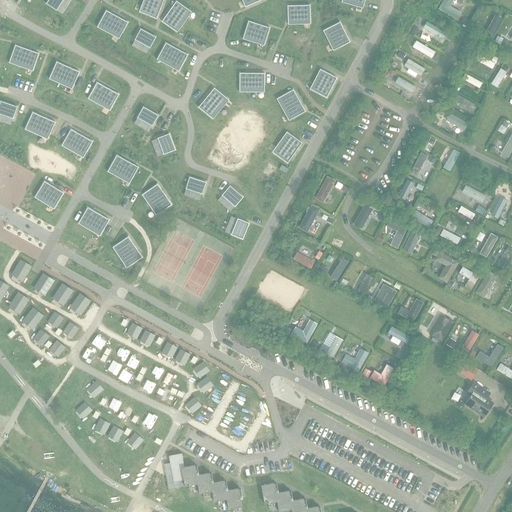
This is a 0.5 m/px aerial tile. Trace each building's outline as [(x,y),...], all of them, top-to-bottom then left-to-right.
[(47,0),(46,4),(56,10),(57,10),(56,9),(62,0),(47,0)] [(163,0),(146,0),(142,12),(139,11),(138,11),(156,18),(163,0)] [(341,0),(341,2),(342,0),(344,0),(363,5),(362,8),(363,8),(364,0),(341,0)] [(176,1),(162,21),(177,32),(175,30),(189,11),(191,12),(176,1)] [(309,5),(287,6),(288,25),(288,22),(309,21),(309,24),(310,24),(309,5)] [(106,10),(97,27),(99,25),(119,36),(118,39),(119,39),(128,22),(106,10)] [(248,21),(242,39),(243,39),(244,36),(264,43),(263,45),(264,46),(269,28),(248,21)] [(339,22),(323,30),(323,31),(325,30),(335,49),(332,50),(333,50),(350,42),(339,22)] [(140,29),(135,40),(149,47),(149,48),(155,37),(156,37),(140,28),(140,29)] [(408,33),(404,39),(410,42),(414,36),(408,33)] [(497,36),(494,41),(499,44),(502,39),(497,36)] [(165,43),(156,59),(157,59),(158,57),(179,68),(178,71),(187,55),(165,43)] [(15,45),(9,63),(10,60),(33,68),(32,71),(38,53),(15,45)] [(399,50),(396,55),(401,59),(405,53),(399,50)] [(56,62),(49,79),(50,76),(72,86),(71,89),(79,72),(56,62)] [(326,97),(336,78),(320,69),(319,69),(322,71),(312,90),(310,88),(309,89),(326,97)] [(264,73),(239,73),(239,92),(240,92),(240,89),(264,89),(264,92),(264,73)] [(97,82),(87,99),(88,99),(89,96),(110,108),(109,110),(109,111),(118,94),(97,82)] [(214,88),(198,107),(213,119),(211,117),(226,98),(228,100),(229,100),(214,88)] [(293,89),(276,99),(277,99),(279,98),(291,119),(288,120),(305,111),(293,89)] [(12,118),(16,107),(17,107),(0,101),(0,102),(0,113),(12,118)] [(143,107),(137,117),(138,118),(138,117),(151,125),(151,126),(157,115),(158,116),(158,115),(143,106),(143,107)] [(32,112),(24,129),(25,129),(26,127),(48,136),(47,139),(55,122),(32,112)] [(70,129),(61,145),(62,146),(63,143),(84,155),(82,157),(83,158),(92,141),(70,129)] [(287,163),(302,143),(286,132),(288,134),(274,153),(272,151),(272,152),(287,163)] [(168,134),(157,138),(157,139),(158,139),(163,153),(163,154),(174,150),(175,150),(169,133),(168,134)] [(116,155),(107,171),(108,172),(109,169),(130,181),(128,183),(129,184),(138,167),(116,155)] [(206,182),(189,177),(186,189),(186,188),(201,193),(201,194),(205,183),(206,183),(206,182)] [(44,181),(34,197),(35,197),(36,195),(54,206),(53,209),(63,193),(44,181)] [(157,184),(142,194),(142,195),(144,193),(158,213),(155,215),(156,215),(171,204),(157,184)] [(229,186),(222,195),(222,196),(222,195),(234,206),(242,197),(242,198),(243,197),(230,185),(229,186)] [(478,205),(475,210),(481,214),(485,209),(478,205)] [(99,236),(109,220),(87,207),(78,223),(78,224),(80,221),(100,233),(99,236)] [(231,234),(242,239),(249,223),(248,223),(237,219),(231,234)] [(377,234),(375,240),(380,243),(383,237),(377,234)] [(142,257),(128,236),(112,247),(113,248),(115,246),(129,266),(126,267),(126,268),(142,257)] [(472,245),(467,248),(471,254),(476,251),(472,245)] [(434,248),(431,253),(436,256),(439,251),(434,248)] [(2,283),(14,289),(24,272),(12,265),(2,283)] [(27,292),(39,298),(49,281),(37,274),(27,292)] [(342,278),(339,284),(344,287),(347,281),(342,278)] [(506,278),(503,284),(508,287),(511,281),(506,278)] [(48,308),(60,314),(70,297),(57,290),(48,308)] [(73,317),(85,323),(94,306),(82,299),(72,317),(73,317)] [(107,341),(119,347),(129,330),(116,323),(107,341)] [(286,327),(282,333),(287,336),(291,330),(286,327)] [(135,352),(147,358),(157,341),(145,334),(135,352)] [(450,338),(446,344),(451,348),(455,341),(450,338)] [(313,340),(310,346),(315,349),(318,343),(313,340)] [(474,348),(468,356),(472,358),(477,350),(474,348)] [(160,370),(171,376),(172,376),(181,359),(169,352),(159,369),(160,370)] [(339,352),(335,359),(340,361),(344,355),(339,352)] [(461,358),(454,369),(470,379),(477,369),(461,358)] [(188,381),(200,387),(209,370),(197,363),(188,380),(188,381)] [(365,368),(361,374),(367,378),(370,371),(365,368)] [(465,404),(483,416),(492,403),(486,398),(489,392),(474,382),(466,392),(470,395),(465,404)] [(182,453),(169,456),(173,482),(183,480),(181,467),(184,467),(182,453)] [(197,484),(196,475),(195,465),(184,467),(181,467),(183,480),(185,486),(197,484)] [(212,492),(211,483),(209,473),(196,475),(197,484),(199,494),(212,492)] [(226,499),(225,490),(224,480),(211,483),(212,492),(214,501),(226,499)] [(277,502),(276,493),(274,483),(261,485),(264,504),(277,502)] [(225,490),(226,499),(228,509),(242,507),(238,488),(225,490)] [(291,509),(291,500),(289,490),(276,493),(277,502),(279,511),(291,509)] [(305,511),(305,508),(303,498),(291,500),(291,509),(291,511),(305,511)]
